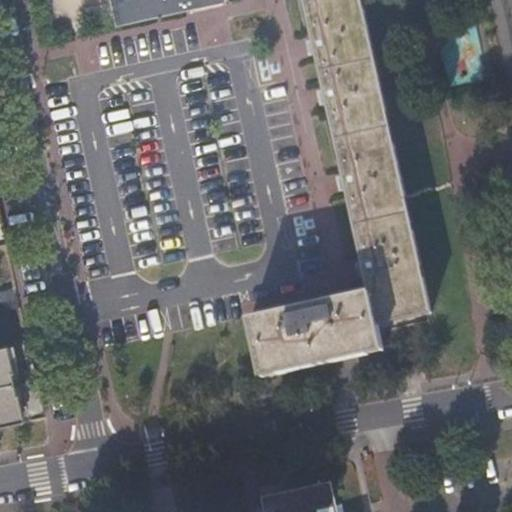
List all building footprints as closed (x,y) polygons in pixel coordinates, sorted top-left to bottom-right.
[(128,0),(134,24),(197,10),(198,15),(229,8),(228,4),(226,0),(128,0)] [(371,293),(378,326),(431,314),(361,0),(306,0),(332,114),(371,293)] [(371,293),(333,301),(331,302),(250,320),(265,378),(384,351),(378,326),(371,293)] [(0,427),(27,421),(10,345),(0,346),(0,427)] [(263,497),(270,511),(337,511),(331,483),(263,497)]
